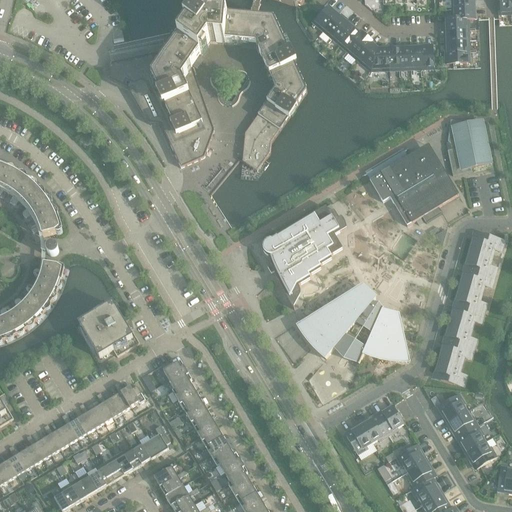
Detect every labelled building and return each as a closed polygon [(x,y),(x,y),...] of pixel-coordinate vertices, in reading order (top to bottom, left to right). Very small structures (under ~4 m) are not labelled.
[(452,0),(453,9),(453,11),(474,10),(473,0),(452,0)] [(511,16),(511,15),(511,0),(500,0),(501,5),(499,5),(499,16),(501,16),(511,16)] [(317,26),(324,33),(338,17),(329,9),(323,17),(321,15),(314,24),(315,25),(317,26)] [(453,12),(447,21),(462,21),(466,21),(468,20),(468,21),(475,21),(474,10),(453,11),(453,12)] [(149,125),(151,126),(161,126),(181,170),(205,159),(214,133),(193,70),(193,69),(201,58),(210,45),(227,46),(241,47),(257,49),(277,91),(245,136),(243,163),(258,174),(267,161),(271,156),(272,145),(307,94),(275,24),(249,21),(229,19),(198,16),(189,30),(179,43),(171,54),(170,53),(168,54),(111,66),(109,81),(128,90),(149,125)] [(332,40),(346,24),(338,17),(324,33),(331,39),(332,40)] [(447,21),(447,32),(466,32),(468,32),(468,30),(468,21),(468,20),(466,21),(462,21),(447,21)] [(333,40),(340,47),(354,31),(346,24),(332,40),(333,40)] [(340,47),(348,53),(349,54),(362,38),(362,37),(354,31),(340,47)] [(447,32),(448,43),(467,42),(469,42),(468,33),(468,32),(466,32),(447,32)] [(350,54),(357,61),(371,45),(372,43),(363,36),(362,37),(362,38),(349,54),(350,54)] [(448,43),(448,54),(467,53),(469,53),(469,52),(469,42),(467,42),(448,43)] [(367,66),(371,70),(372,70),(379,52),(371,45),(357,61),(365,68),(367,66)] [(428,50),(421,50),(422,71),(423,71),(433,71),(433,47),(428,47),(428,50)] [(411,50),(400,51),(401,72),(402,72),(412,71),(411,50)] [(421,71),(422,71),(421,50),(411,50),(412,71),(421,71)] [(372,70),(373,70),(379,70),(379,72),(389,72),(388,51),(379,52),(372,70)] [(400,72),(400,75),(402,75),(402,72),(401,72),(400,51),(388,51),(389,72),(400,72)] [(469,54),(469,53),(467,53),(448,54),(448,60),(446,60),(446,65),(470,64),(469,54)] [(452,151),(448,152),(453,178),(472,174),(472,170),(489,166),(488,162),(493,161),(492,159),(486,127),(481,128),(480,124),(463,127),(462,122),(451,122),(448,143),(451,146),(452,151)] [(423,219),(427,225),(443,216),(439,209),(458,198),(429,149),(412,159),(408,151),(371,173),(375,180),(370,183),(383,204),(390,200),(408,228),(423,219)] [(40,229),(44,238),(56,235),(57,236),(58,236),(59,236),(60,236),(61,236),(62,235),(62,234),(63,233),(62,231),(61,228),(60,223),(58,219),(59,218),(59,217),(59,216),(58,215),(58,214),(57,213),(56,213),(55,213),(53,208),(53,207),(53,206),(53,205),(52,204),(51,203),(50,202),(48,202),(47,200),(46,198),(46,197),(46,196),(45,195),(45,194),(44,193),(43,193),(42,193),(41,193),(40,191),(39,190),(37,189),(37,188),(37,187),(37,186),(36,185),(35,185),(34,184),(33,184),(32,184),(28,181),(28,180),(28,179),(27,178),(26,178),(25,177),(24,177),(23,177),(22,177),(18,175),(17,174),(17,173),(16,172),(15,171),(14,171),(13,171),(12,171),(11,171),(6,169),(4,169),(1,168),(0,167),(0,188),(1,189),(10,193),(18,199),(25,205),(31,212),(36,220),(40,229)] [(280,280),(278,281),(282,290),(286,297),(292,308),(294,311),(295,311),(295,310),(294,309),(299,298),(300,297),(300,296),(300,295),(300,294),(300,293),(300,292),(299,290),(298,288),(311,281),(309,278),(322,271),(320,268),(332,261),(331,258),(343,251),(335,237),(347,230),(347,228),(346,226),(346,225),(345,223),(343,220),(342,218),(339,220),(335,212),(329,213),(326,209),(276,239),(276,240),(274,242),(272,242),(271,242),(270,242),(268,243),(267,244),(267,241),(266,241),(266,244),(265,245),(264,246),(264,247),(264,248),(263,249),(263,250),(263,251),(263,253),(264,254),(264,255),(264,256),(265,257),(266,257),(267,258),(268,259),(269,259),(270,262),(271,265),(272,267),(268,269),(272,276),(276,273),(280,280)] [(433,241),(442,248),(446,233),(433,241)] [(441,382),(464,389),(467,379),(460,377),(464,360),(471,362),(477,343),(470,341),(474,324),(481,326),(487,307),(480,305),(484,288),(492,290),(497,271),(490,269),(495,252),(502,254),(504,244),(481,237),(480,243),(474,242),(473,245),(472,244),(467,263),(468,263),(467,266),(473,268),(470,279),(464,278),(463,281),(462,280),(457,299),(458,299),(457,302),(463,304),(460,315),(454,314),(453,317),(452,316),(447,335),(448,336),(447,338),(453,340),(450,351),(444,350),(443,353),(442,352),(436,371),(438,372),(437,374),(443,376),(441,382)] [(46,255),(48,255),(50,258),(52,258),(53,258),(55,258),(56,257),(57,257),(58,255),(59,254),(59,253),(59,252),(59,251),(59,250),(59,249),(58,248),(57,247),(56,247),(55,246),(54,246),(53,246),(52,246),(50,246),(49,247),(48,248),(47,249),(45,249),(46,255)] [(0,345),(1,345),(2,345),(2,344),(3,343),(7,341),(8,342),(9,342),(10,342),(11,341),(12,341),(13,340),(14,339),(14,338),(18,336),(19,336),(20,336),(21,336),(23,336),(23,335),(24,334),(25,333),(25,332),(28,329),(29,329),(31,329),(32,329),(33,328),(34,328),(34,327),(34,326),(34,324),(38,321),(39,321),(40,321),(41,321),(42,320),(43,319),(43,318),(43,317),(43,316),(46,312),(47,312),(48,312),(49,311),(50,310),(50,309),(51,308),(51,307),(50,306),(53,302),(54,302),(55,301),(56,301),(56,300),(57,298),(57,297),(57,296),(56,295),(58,291),(59,291),(60,290),(61,289),(62,288),(62,287),(62,286),(62,285),(61,284),(62,282),(65,269),(64,268),(63,268),(62,267),(61,267),(60,267),(59,268),(58,268),(57,268),(45,266),(43,276),(39,285),(35,294),(29,301),(23,308),(15,314),(7,319),(0,322),(0,345)] [(399,319),(383,315),(384,311),(384,310),(383,311),(373,305),(376,301),(376,300),(375,301),(362,289),(352,300),(350,297),(340,308),(337,305),(327,316),(324,313),(314,323),(311,321),(302,331),(299,324),(298,324),(301,330),(301,331),(303,334),(305,336),(307,339),(310,342),(312,345),(314,348),(317,351),(320,354),(323,356),(326,359),(326,360),(327,360),(335,350),(360,365),(359,366),(360,366),(365,355),(368,357),(374,359),(378,360),(383,361),(387,362),(391,362),(396,363),(400,363),(405,363),(405,347),(401,347),(401,333),(398,333),(399,319)] [(80,327),(100,360),(113,352),(118,359),(140,346),(132,332),(130,328),(129,328),(126,329),(124,330),(122,326),(123,325),(124,325),(131,321),(131,320),(124,324),(113,307),(107,310),(95,318),(80,327)] [(164,373),(169,383),(187,373),(181,363),(164,373)] [(187,373),(169,383),(175,392),(190,383),(190,384),(192,382),(187,373)] [(175,392),(172,393),(178,403),(195,392),(190,384),(190,383),(175,392)] [(122,394),(131,410),(139,405),(140,406),(146,402),(137,388),(125,395),(124,393),(122,394)] [(121,389),(117,391),(120,396),(112,400),(122,416),(131,410),(122,394),(124,393),(121,389)] [(178,403),(184,412),(201,402),(195,392),(178,403)] [(0,429),(14,421),(3,403),(0,404),(0,399),(5,396),(5,395),(0,398),(0,429)] [(444,419),(447,425),(467,413),(464,407),(466,406),(460,396),(440,408),(444,415),(445,415),(447,417),(444,419)] [(102,406),(95,411),(104,426),(114,421),(104,405),(106,404),(104,400),(100,402),(102,406)] [(104,405),(114,421),(122,416),(112,400),(106,404),(104,405)] [(201,402),(184,412),(189,421),(207,411),(201,402)] [(377,418),(389,438),(399,433),(398,431),(404,427),(396,414),(398,414),(393,406),(386,411),(387,414),(384,416),(384,414),(377,418)] [(78,421),(87,437),(96,431),(87,415),(89,414),(86,410),(82,412),(85,417),(78,421)] [(87,415),(96,431),(104,426),(95,411),(89,414),(87,415)] [(207,411),(189,421),(195,430),(212,420),(207,411)] [(455,433),(459,440),(479,428),(473,418),(471,419),(467,413),(447,425),(451,432),(454,430),(456,433),(455,433)] [(361,426),(373,446),(379,442),(380,444),(389,438),(377,418),(371,422),(372,423),(369,425),(367,422),(361,426)] [(171,423),(174,428),(182,424),(180,419),(171,423)] [(218,429),(212,420),(195,430),(201,440),(218,429)] [(69,421),(65,423),(68,427),(60,432),(69,447),(79,442),(69,426),(71,425),(69,421)] [(78,421),(71,425),(69,426),(79,442),(87,437),(78,421)] [(373,446),(361,426),(355,429),(356,432),(353,434),(353,433),(346,437),(358,457),(368,451),(367,449),(373,446)] [(151,442),(160,457),(169,451),(166,447),(171,444),(161,428),(156,431),(160,437),(151,442)] [(462,450),(466,456),(486,444),(482,438),(484,437),(479,428),(459,440),(462,446),(463,445),(465,448),(462,450)] [(223,439),(218,429),(201,440),(206,449),(223,439)] [(51,431),(47,434),(50,438),(43,442),(52,458),(61,452),(52,437),(54,436),(51,431)] [(52,437),(61,452),(69,447),(60,432),(54,436),(52,437)] [(206,449),(212,458),(229,448),(223,439),(206,449)] [(32,448),(25,453),(34,468),(43,463),(34,447),(36,446),(33,442),(30,444),(32,448)] [(43,442),(36,446),(34,447),(43,463),(52,458),(43,442)] [(151,442),(143,447),(143,448),(151,462),(160,457),(151,442)] [(133,450),(132,450),(143,467),(151,462),(143,448),(143,447),(140,444),(132,449),(133,450)] [(486,444),(466,456),(470,462),(473,461),(474,464),(473,464),(477,471),(497,459),(492,449),(489,450),(486,444)] [(235,457),(234,457),(229,448),(212,458),(218,468),(220,467),(220,466),(235,457)] [(404,468),(408,475),(428,463),(424,456),(421,458),(419,455),(420,455),(416,448),(396,460),(402,470),(404,468)] [(123,454),(134,473),(143,467),(132,450),(124,455),(123,454)] [(19,457),(16,452),(12,455),(15,459),(8,463),(17,479),(26,474),(16,458),(19,457)] [(25,453),(19,457),(16,458),(26,474),(34,468),(25,453)] [(134,473),(123,454),(114,459),(125,478),(134,473)] [(220,467),(225,476),(242,465),(237,455),(234,457),(235,457),(220,466),(220,467)] [(107,469),(116,483),(125,478),(114,459),(106,464),(108,468),(107,469)] [(155,480),(161,489),(179,479),(178,477),(173,469),(177,467),(174,462),(156,473),(159,477),(155,480)] [(0,467),(0,470),(8,484),(17,479),(8,463),(1,467),(0,467)] [(428,463),(408,475),(412,481),(409,482),(415,491),(432,481),(432,482),(435,479),(431,473),(430,473),(429,471),(431,469),(428,463)] [(0,470),(0,467),(1,467),(0,465),(0,489),(8,484),(0,470)] [(225,476),(231,484),(231,485),(246,476),(248,475),(242,465),(225,476)] [(509,495),(511,495),(511,469),(502,468),(498,491),(506,493),(506,491),(509,492),(509,495)] [(99,474),(107,488),(116,483),(107,469),(99,474)] [(88,475),(88,476),(99,494),(107,488),(99,474),(96,470),(88,475)] [(179,479),(161,489),(166,499),(184,488),(180,481),(184,478),(182,474),(178,477),(179,479)] [(79,481),(90,499),(99,494),(88,476),(79,481)] [(251,485),(246,476),(231,485),(231,484),(228,486),(234,496),(251,485)] [(90,499),(79,481),(70,486),(81,504),(90,499)] [(419,501),(423,507),(443,496),(439,489),(436,491),(434,488),(436,487),(432,482),(432,481),(415,491),(411,493),(417,503),(419,501)] [(257,494),(251,485),(234,496),(240,505),(257,494)] [(64,495),(72,510),(81,504),(70,486),(62,491),(64,495)] [(184,488),(166,499),(172,508),(190,497),(189,495),(184,488)] [(195,496),(193,493),(189,495),(190,497),(172,508),(174,511),(186,511),(195,506),(191,499),(195,496)] [(68,511),(72,510),(64,495),(56,500),(52,494),(47,497),(55,511),(58,511),(61,511),(68,511)] [(248,511),(263,504),(257,494),(240,505),(244,511),(248,511)] [(443,496),(423,507),(425,511),(450,511),(447,506),(445,506),(444,503),(447,502),(443,496)] [(404,511),(417,511),(413,501),(402,506),(404,511)] [(25,511),(43,511),(37,503),(32,506),(33,507),(25,511)]
